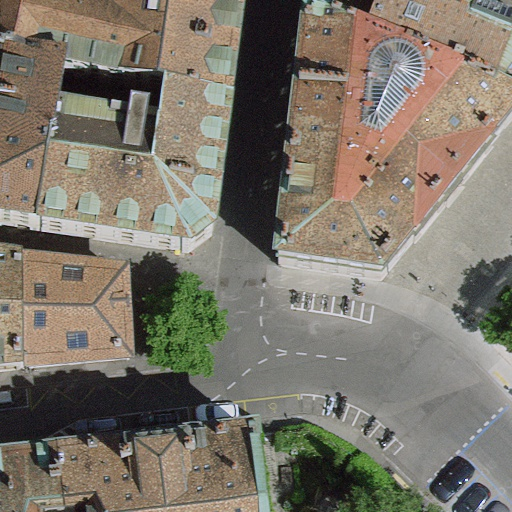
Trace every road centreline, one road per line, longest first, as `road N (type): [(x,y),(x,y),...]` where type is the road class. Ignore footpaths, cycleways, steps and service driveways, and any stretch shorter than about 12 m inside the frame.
road 1 (residential): [(275,0),(238,333),(261,368)]
road 2 (residential): [(511,488),(395,379),(353,362),(311,358),(261,368)]
road 3 (residential): [(261,368),(220,394),(0,420)]
